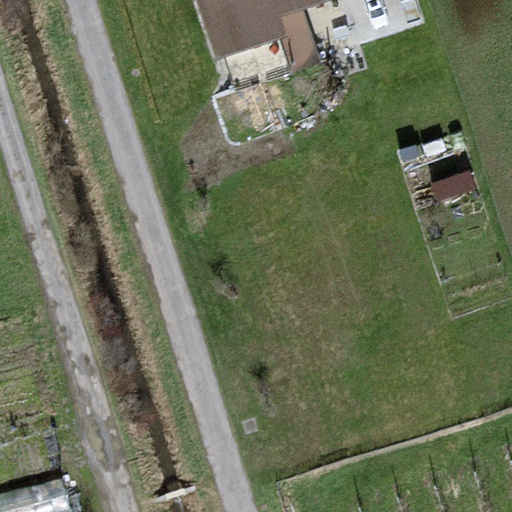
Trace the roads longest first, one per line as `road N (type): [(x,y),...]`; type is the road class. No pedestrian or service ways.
road 1 (track): [(81,0),(243,511)]
road 2 (track): [(0,103),(128,511)]
